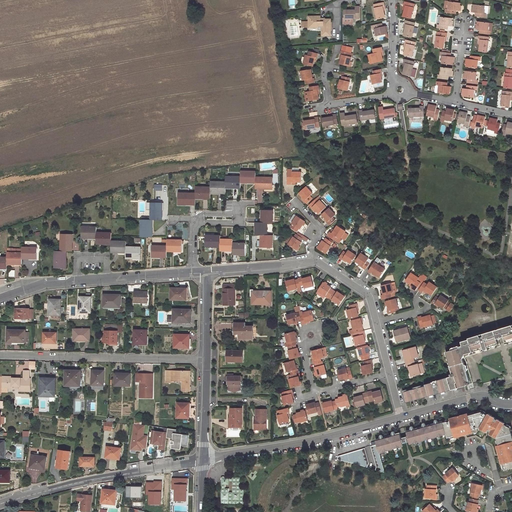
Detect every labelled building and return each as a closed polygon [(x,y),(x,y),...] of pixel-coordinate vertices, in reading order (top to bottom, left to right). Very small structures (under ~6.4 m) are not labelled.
[(384,6),(383,2),(374,4),(377,19),(385,17),(383,10),(383,6),(384,6)] [(410,19),(413,5),(404,2),(403,6),(405,6),(404,11),(402,17),(410,19)] [(457,12),(458,4),(448,3),(447,10),(444,10),(444,14),(454,15),(454,12),(457,12)] [(483,15),(484,8),(473,6),(472,14),(476,14),(475,18),(485,19),(486,15),(483,15)] [(344,19),(342,19),(342,24),(351,24),(352,22),(352,18),(360,18),(359,7),(355,7),(355,9),(355,11),(351,11),(344,11),(344,19)] [(322,36),(329,35),(329,32),(330,32),(330,22),(329,22),(329,20),(324,20),(323,20),(323,22),(320,22),(320,19),(320,17),(311,17),(311,18),(308,18),(308,22),(309,23),(309,28),(317,28),(317,26),(321,26),(321,30),(322,36)] [(449,27),(450,19),(439,18),(439,25),(436,25),(436,29),(446,30),(446,27),(449,27)] [(410,38),(414,24),(405,21),(404,25),(405,25),(404,29),(402,36),(410,38)] [(487,31),(488,24),(477,23),(476,30),(480,31),(479,34),(489,35),(489,32),(487,31)] [(386,34),(385,27),(382,27),(381,24),(371,26),(372,29),(374,29),(376,36),(386,34)] [(445,38),(445,34),(436,33),(434,48),(442,49),(442,42),(443,37),(445,38)] [(486,53),(488,38),(479,37),(478,41),(480,41),(479,45),(478,52),(486,53)] [(410,57),(414,43),(405,40),(404,44),(406,45),(405,48),(403,55),(410,57)] [(381,56),(380,52),(382,52),(381,47),(373,49),(374,54),(371,54),(372,59),(373,63),(382,61),(381,56)] [(439,64),(450,65),(451,58),(448,57),(449,54),(448,53),(448,51),(440,50),(440,53),(439,52),(438,56),(440,56),(439,64)] [(312,66),(313,61),(314,57),(316,57),(317,53),(308,51),(308,55),(305,54),(304,59),(303,64),(312,66)] [(349,62),(350,57),(347,56),(348,53),(341,51),(340,55),(341,55),(340,59),(339,64),(348,66),(349,62)] [(465,67),(476,68),(477,61),(479,61),(480,57),(470,56),(469,60),(466,59),(465,67)] [(409,76),(413,62),(404,60),(403,64),(404,64),(403,68),(402,75),(409,76)] [(449,77),(450,69),(439,68),(438,75),(436,75),(435,79),(445,80),(446,77),(449,77)] [(312,78),(311,74),(310,69),(301,70),(301,75),(302,80),(305,79),(305,84),(314,82),(314,78),(312,78)] [(372,85),(381,83),(380,78),(379,74),(381,73),(380,69),(373,71),(374,74),(370,75),(371,80),(372,85)] [(474,80),(475,73),(465,71),(464,79),(467,79),(466,83),(476,84),(477,80),(474,80)] [(338,89),(347,91),(348,86),(349,82),(348,81),(349,78),(342,76),(341,79),(340,79),(339,84),(338,89)] [(446,95),(447,87),(444,87),(445,83),(435,82),(434,86),(437,86),(436,93),(446,95)] [(307,91),(308,96),(309,100),(318,99),(317,94),(317,90),(319,90),(318,85),(309,86),(310,91),(307,91)] [(475,91),(476,87),(466,85),(466,89),(462,88),(461,96),(472,97),(473,90),(475,91)] [(511,96),(511,92),(502,91),(500,106),(508,107),(509,100),(509,96),(511,96)] [(436,121),(438,111),(434,110),(435,107),(427,105),(425,116),(432,117),(432,120),(436,121)] [(422,116),(422,107),(418,107),(418,109),(414,109),(407,110),(407,117),(422,116)] [(395,117),(394,110),(387,111),(383,111),(383,110),(383,108),(378,109),(380,120),(395,117)] [(451,122),(453,111),(446,109),(445,112),(441,112),(439,122),(443,122),(444,120),(451,122)] [(375,118),(374,111),(367,112),(362,112),(362,111),(359,111),(360,121),(375,118)] [(466,117),(466,114),(459,112),(457,123),(464,124),(463,127),(467,128),(469,118),(466,117)] [(356,123),(355,116),(349,117),(344,117),(344,115),(344,114),(340,114),(341,125),(356,123)] [(337,124),(335,115),(332,115),(332,117),(328,118),(321,119),(322,126),(337,124)] [(482,128),(484,118),(477,116),(476,119),(473,119),(471,129),(474,129),(474,127),(482,128)] [(319,127),(317,117),(314,118),(314,120),(310,120),(303,121),(304,129),(319,127)] [(487,130),(494,131),(494,134),(497,134),(499,124),(496,124),(497,121),(489,119),(488,122),(487,121),(485,126),(487,127),(487,130)] [(511,135),(511,134),(511,124),(507,123),(506,126),(502,125),(500,135),(504,136),(504,133),(511,135)] [(288,168),(287,183),(296,183),(296,181),(301,181),(301,171),(298,171),(298,168),(292,167),(292,168),(288,168)] [(264,189),(272,189),(272,184),(275,184),(278,184),(277,169),(272,169),(272,178),(255,177),(255,183),(255,188),(264,189)] [(255,171),(241,171),(241,177),(240,182),(255,183),(255,177),(255,171)] [(241,177),(225,176),(225,182),(225,188),(240,188),(240,182),(241,177)] [(225,182),(211,182),(210,188),(210,193),(225,193),(225,188),(225,182)] [(307,202),(313,197),(310,195),(313,192),(306,185),(299,192),(303,196),(306,199),(305,200),(307,202)] [(210,188),(195,187),(195,193),(195,198),(210,199),(210,193),(210,188)] [(195,193),(178,192),(177,204),(195,204),(195,198),(195,193)] [(318,213),(325,206),(319,200),(316,202),(314,199),(308,204),(311,207),(312,206),(315,209),(318,213)] [(162,220),(162,203),(151,203),(150,220),(152,220),(162,220)] [(329,224),(334,219),(332,217),(334,214),(328,207),(321,214),(324,217),(327,220),(326,221),(329,224)] [(272,223),(272,210),(260,209),(260,222),(266,222),(272,223)] [(305,220),(305,219),(298,214),(292,223),(292,224),(290,226),(296,231),(298,228),(299,228),(303,224),(305,220)] [(141,219),(140,237),(152,237),(152,220),(150,220),(141,219)] [(266,235),(266,222),(260,222),(255,222),(254,234),(260,235),(266,235)] [(334,229),(332,233),(331,232),(330,231),(327,235),(337,242),(340,238),(345,230),(337,225),(334,229)] [(97,227),(82,227),(81,238),(97,238),(97,233),(97,227)] [(111,233),(97,233),(97,238),(97,244),(111,244),(111,241),(111,233)] [(288,244),(296,249),(298,245),(301,241),(300,240),(302,237),(296,233),(294,236),(293,236),(293,237),(288,244)] [(66,251),(66,234),(55,234),(55,251),(64,251),(66,251)] [(289,234),(284,242),(288,244),(293,237),(289,234)] [(259,247),(271,247),(271,235),(266,235),(260,235),(259,247)] [(204,236),(204,247),(219,247),(219,239),(219,236),(204,236)] [(318,248),(325,252),(330,245),(331,245),(333,242),(326,238),(324,240),(323,240),(321,244),(318,248)] [(232,243),(232,240),(219,239),(219,247),(219,250),(232,251),(232,243)] [(126,241),(111,241),(111,244),(111,252),(125,252),(126,247),(126,241)] [(181,252),(181,241),(167,241),(166,246),(166,252),(181,252)] [(231,254),(244,254),(244,243),(232,243),(232,251),(231,254)] [(166,246),(151,246),(151,257),(166,257),(166,252),(166,246)] [(140,258),(140,247),(126,247),(125,252),(125,258),(140,258)] [(37,259),(37,248),(23,248),(23,250),(23,259),(37,259)] [(14,253),(8,253),(8,259),(8,265),(23,265),(23,259),(23,250),(14,250),(14,253)] [(350,262),(356,255),(348,250),(346,252),(343,250),(339,256),(342,258),(342,257),(346,260),(350,262)] [(52,268),(64,268),(64,251),(55,251),(53,251),(52,268)] [(369,262),(366,260),(368,258),(360,253),(355,260),(359,263),(363,265),(362,267),(365,269),(369,262)] [(375,274),(379,276),(385,269),(377,264),(380,259),(377,257),(368,271),(371,273),(372,271),(375,274)] [(418,278),(410,273),(405,280),(409,283),(413,286),(412,287),(411,288),(415,290),(420,282),(416,280),(418,278)] [(314,285),(312,276),(307,277),(303,278),(302,276),(299,277),(299,278),(300,285),(304,284),(305,287),(314,285)] [(288,289),(297,287),(297,286),(301,285),(300,285),(299,278),(295,279),(295,278),(291,279),(286,280),(288,289)] [(319,290),(327,295),(330,297),(334,290),(331,288),(332,287),(328,284),(325,283),(324,282),(319,290)] [(382,299),(391,296),(394,295),(393,292),(391,282),(382,285),(383,290),(384,294),(382,294),(381,294),(382,299)] [(431,295),(437,287),(428,282),(427,284),(423,282),(418,289),(422,292),(423,291),(423,290),(427,292),(431,295)] [(234,304),(233,283),(223,283),(223,304),(234,304)] [(185,298),(186,287),(171,287),(171,298),(186,299),(186,298),(185,298)] [(270,303),(270,290),(264,290),(264,289),(256,289),(256,290),(251,290),(250,304),(270,303)] [(341,305),(346,297),(342,294),(338,291),(337,293),(334,290),(330,297),(333,299),(341,305)] [(147,302),(147,291),(134,291),(134,302),(147,302)] [(448,299),(449,298),(441,293),(439,295),(437,294),(432,300),(435,302),(436,301),(440,303),(444,306),(444,305),(448,299)] [(119,307),(119,295),(111,294),(111,296),(103,296),(103,306),(119,307)] [(89,311),(89,296),(79,296),(79,311),(89,311)] [(388,313),(395,311),(399,310),(398,307),(396,297),(387,300),(388,305),(389,309),(387,309),(388,313)] [(60,308),(60,299),(49,299),(49,314),(60,314),(60,311),(60,308)] [(358,308),(357,304),(349,305),(350,309),(347,310),(349,319),(358,317),(357,312),(356,309),(358,308)] [(29,318),(29,309),(15,308),(15,318),(29,318)] [(173,321),(188,322),(188,316),(190,316),(190,309),(173,309),(173,316),(173,321)] [(299,312),(301,320),(302,324),(306,323),(306,322),(310,321),(315,320),(312,311),(303,313),(303,311),(301,312),(299,312)] [(286,315),(289,324),(294,323),(298,322),(297,321),(301,320),(299,312),(296,313),(295,313),(286,315)] [(432,323),(430,314),(426,316),(421,317),(421,316),(417,317),(419,324),(423,323),(423,326),(432,323)] [(361,318),(351,320),(354,330),(355,333),(356,333),(363,331),(362,328),(363,327),(362,323),(361,318)] [(250,338),(250,327),(242,327),(242,323),(232,323),(232,330),(236,330),(236,338),(250,338)] [(104,342),(115,342),(116,331),(120,331),(120,324),(104,324),(104,330),(104,342)] [(511,338),(511,324),(507,325),(508,326),(501,328),(503,335),(505,341),(511,338)] [(410,337),(407,327),(394,331),(396,341),(410,337)] [(89,340),(89,328),(73,329),(73,338),(72,338),(72,341),(81,341),(81,340),(89,340)] [(497,338),(503,335),(501,328),(494,331),(497,338)] [(139,342),(147,343),(148,330),(134,329),(134,347),(139,347),(139,342)] [(24,341),(25,330),(7,330),(7,341),(24,341)] [(285,333),(288,342),(289,346),(295,344),(297,344),(296,340),(297,340),(296,335),(295,332),(294,331),(285,333)] [(365,344),(364,339),(363,335),(365,334),(364,331),(363,331),(356,333),(357,336),(354,337),(356,346),(365,344)] [(468,374),(462,355),(498,343),(497,338),(494,331),(487,333),(487,332),(483,333),(483,335),(480,336),(479,334),(475,335),(476,337),(452,344),(453,347),(452,348),(451,349),(448,351),(453,369),(451,369),(452,373),(451,374),(451,376),(448,377),(448,378),(402,390),(405,402),(471,384),(468,374)] [(56,342),(56,332),(43,332),(43,342),(56,342)] [(188,346),(189,334),(174,334),(174,347),(184,348),(184,346),(188,346)] [(298,352),(297,347),(296,347),(295,344),(289,346),(288,346),(289,349),(288,350),(291,358),(301,356),(300,352),(298,352)] [(362,360),(370,358),(369,354),(368,349),(368,346),(367,345),(365,346),(358,347),(361,356),(362,360)] [(404,350),(406,359),(404,360),(405,363),(413,361),(412,358),(417,357),(415,347),(404,350)] [(320,358),(323,357),(321,348),(312,350),(313,355),(314,359),(313,360),(314,363),(315,363),(321,361),(320,358)] [(242,361),(242,350),(227,350),(226,360),(235,360),(235,361),(242,361)] [(295,364),(294,360),(285,362),(287,371),(290,370),(291,374),(296,372),(299,372),(298,368),(296,369),(295,364)] [(364,365),(361,366),(364,375),(373,373),(371,368),(370,364),(372,364),(371,360),(363,361),(364,365)] [(317,376),(326,374),(324,365),(323,365),(322,361),(321,361),(315,363),(316,366),(314,367),(317,376)] [(409,370),(410,376),(419,374),(417,364),(414,364),(413,361),(405,363),(406,367),(408,367),(409,370)] [(347,371),(346,368),(337,370),(339,379),(344,378),(349,377),(349,379),(353,378),(351,370),(347,371)] [(80,385),(80,370),(65,370),(65,385),(80,385)] [(179,379),(184,379),(184,383),(182,383),(182,391),(189,391),(190,371),(171,370),(171,381),(179,381),(179,379)] [(13,390),(20,391),(30,391),(30,379),(29,379),(29,371),(24,371),(24,377),(24,379),(20,379),(20,377),(13,377),(12,376),(8,376),(7,380),(2,380),(3,387),(7,387),(13,388),(13,390)] [(103,385),(103,371),(91,371),(91,385),(92,385),(101,385),(103,385)] [(290,378),(289,378),(291,387),(300,385),(300,383),(300,381),(298,376),(297,376),(296,372),(291,374),(289,374),(290,378)] [(129,385),(130,373),(115,373),(115,385),(129,385)] [(149,373),(135,373),(135,381),(139,381),(139,397),(145,397),(146,394),(151,394),(152,381),(149,381),(149,373)] [(227,388),(240,389),(239,380),(241,380),(241,376),(232,376),(232,374),(227,374),(227,376),(226,376),(226,380),(228,380),(227,388)] [(54,396),(55,390),(52,390),(53,380),(45,380),(45,378),(40,378),(39,396),(54,396)] [(281,391),(285,404),(290,403),(294,402),(292,397),(291,393),(293,393),(292,389),(281,391)] [(374,403),(382,401),(380,390),(376,391),(372,392),(372,391),(368,391),(370,400),(373,399),(374,403)] [(363,395),(358,396),(354,397),(356,406),(365,404),(364,402),(369,401),(369,400),(367,392),(362,394),(363,395)] [(343,396),(338,397),(338,398),(335,399),(336,401),(337,406),(340,405),(341,406),(350,404),(347,395),(346,395),(343,396)] [(323,403),(325,412),(334,409),(338,408),(337,406),(336,401),(332,402),(332,400),(327,401),(323,403)] [(188,417),(189,403),(177,402),(177,417),(188,417)] [(308,413),(317,411),(317,410),(320,409),(319,402),(315,403),(315,402),(306,404),(308,413)] [(280,423),(289,420),(287,416),(286,412),(288,411),(289,411),(288,407),(279,409),(280,413),(277,414),(280,423)] [(242,427),(241,408),(230,408),(230,417),(229,417),(229,421),(232,421),(232,427),(242,427)] [(254,418),(254,427),(266,427),(266,409),(256,409),(255,418),(254,418)] [(298,421),(308,419),(305,410),(304,410),(304,409),(300,410),(301,411),(296,412),(296,413),(293,414),(295,421),(298,421)] [(508,470),(511,469),(511,426),(507,424),(507,423),(504,420),(504,421),(494,415),(495,415),(491,413),(490,414),(485,411),(472,414),(471,413),(464,415),(464,418),(461,419),(460,416),(453,418),(453,420),(444,422),(447,433),(448,438),(457,435),(457,437),(465,435),(464,432),(468,431),(468,434),(476,431),(476,430),(483,428),(490,432),(490,430),(493,432),(492,434),(499,438),(501,445),(500,445),(502,453),(504,452),(505,456),(503,456),(505,464),(506,463),(508,470)] [(371,445),(370,445),(376,466),(375,470),(385,473),(379,452),(403,445),(403,443),(409,441),(409,443),(447,433),(444,422),(443,420),(439,421),(439,424),(434,425),(434,422),(431,423),(431,424),(429,424),(426,424),(427,427),(423,429),(422,426),(414,428),(415,431),(410,432),(410,429),(407,430),(406,432),(407,435),(401,437),(400,434),(398,432),(396,433),(396,436),(392,437),(391,434),(384,436),(384,439),(380,440),(379,438),(377,438),(376,440),(377,444),(375,444),(371,445)] [(103,429),(111,430),(112,422),(108,421),(106,421),(105,421),(103,429)] [(145,425),(134,424),(133,436),(134,436),(133,439),(132,439),(131,446),(136,447),(136,450),(141,450),(142,448),(146,448),(148,436),(143,436),(145,425)] [(176,434),(176,430),(167,429),(167,433),(166,437),(173,438),(172,440),(171,440),(171,443),(174,444),(181,445),(187,446),(188,435),(176,434)] [(159,450),(165,450),(166,437),(167,433),(152,431),(151,441),(154,441),(153,444),(157,444),(159,445),(159,450)] [(119,458),(120,447),(106,446),(105,457),(119,458)] [(368,462),(364,447),(338,455),(336,460),(366,468),(368,462)] [(67,468),(70,451),(59,449),(56,467),(67,468)] [(44,469),(46,456),(32,454),(29,467),(44,469)] [(94,465),(94,457),(80,457),(80,466),(94,465)] [(450,470),(446,473),(447,474),(444,476),(449,482),(451,480),(452,481),(456,478),(460,474),(453,467),(450,470)] [(11,480),(11,469),(0,469),(0,481),(5,482),(5,480),(11,480)] [(228,503),(232,503),(240,504),(244,499),(244,489),(241,489),(241,478),(227,477),(225,477),(221,480),(221,484),(221,492),(228,492),(228,503)] [(188,478),(172,478),(172,489),(175,489),(175,500),(186,500),(187,484),(188,478)] [(154,483),(147,483),(146,494),(150,494),(150,504),(161,504),(162,482),(154,482),(154,483)] [(481,493),(482,489),(483,484),(474,482),(473,487),(472,492),(472,496),(479,497),(480,493),(481,493)] [(426,498),(436,498),(436,493),(436,489),(435,489),(435,485),(428,484),(427,488),(426,498)] [(132,486),(127,486),(127,497),(142,497),(142,485),(132,485),(132,486)] [(115,504),(116,490),(103,488),(101,502),(115,504)] [(90,511),(91,495),(78,494),(77,500),(81,500),(81,510),(90,511)] [(473,511),(476,511),(478,508),(479,503),(478,503),(478,499),(471,498),(470,501),(469,501),(469,506),(468,511),(473,511)] [(437,510),(434,507),(430,503),(424,510),(425,511),(440,511),(441,511),(438,508),(437,510)]
